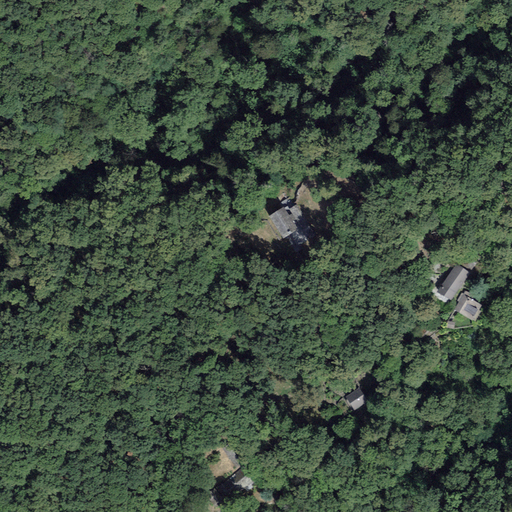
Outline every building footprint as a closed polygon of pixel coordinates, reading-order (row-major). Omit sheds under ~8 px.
[(306,199),(294,205),(305,228),(317,222),(306,199)] [(283,213),(268,220),(280,246),(295,239),(283,213)] [(331,244),(319,251),(326,264),(338,257),(331,244)] [(469,253),(460,263),(473,274),(482,264),(469,253)] [(451,266),(432,290),(446,302),(466,277),(451,266)] [(481,304),(465,293),(456,306),(472,317),(481,304)] [(359,383),(345,392),(356,409),(370,400),(359,383)] [(233,444),(223,450),(231,466),(241,460),(233,444)] [(241,467),(216,488),(228,501),(252,480),(241,467)] [(223,500),(214,490),(206,497),(214,507),(223,500)]
